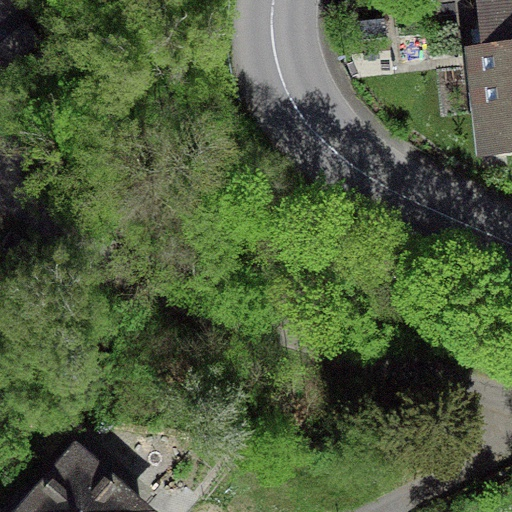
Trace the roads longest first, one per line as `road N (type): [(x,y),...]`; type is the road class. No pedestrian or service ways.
road 1 (residential): [(0,182),(150,295),(511,399)]
road 2 (secondary): [(275,0),(276,59),(303,120),(368,177),(511,244)]
